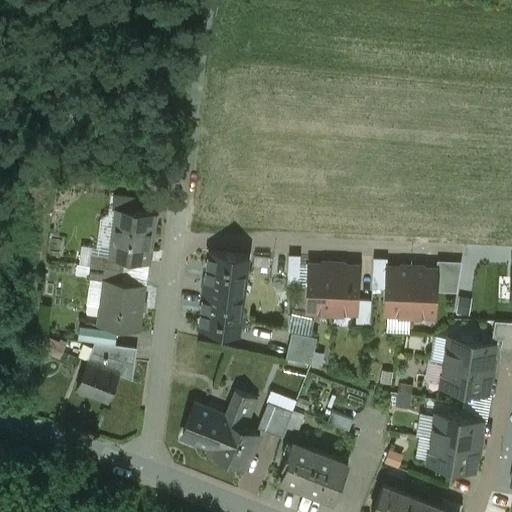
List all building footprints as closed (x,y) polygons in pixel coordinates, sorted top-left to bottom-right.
[(156,213),(116,208),(116,209),(117,209),(111,254),(111,256),(126,258),(149,261),(149,260),(155,214),(155,215),(156,213)] [(111,254),(91,252),(89,265),(125,269),(126,258),(111,256),(111,254)] [(246,258),(206,253),(199,327),(238,331),(246,258)] [(436,291),(438,291),(456,291),(461,261),(437,260),(437,269),(436,291)] [(334,264),(309,263),(308,285),(306,285),(306,287),(306,297),(307,297),(307,310),(332,311),(334,264)] [(359,265),(334,264),(332,311),(356,312),(357,299),(359,299),(359,288),(358,288),(359,265)] [(125,269),(89,265),(88,276),(104,279),(124,281),(125,269)] [(412,268),(387,267),(386,288),(384,288),(384,290),(384,300),(385,301),(385,313),(410,314),(412,268)] [(437,269),(412,268),(410,314),(434,315),(435,303),(437,303),(437,292),(438,292),(438,291),(436,291),(437,269)] [(124,281),(104,279),(98,323),(139,329),(145,284),(124,281)] [(359,299),(357,299),(356,312),(356,322),(370,323),(371,299),(359,299)] [(291,329),(313,330),(314,316),(292,316),(291,329)] [(511,321),(495,321),(493,336),(502,338),(501,347),(511,348),(511,321)] [(317,336),(292,331),(286,357),(311,363),(317,336)] [(472,338),(461,336),(461,338),(449,336),(444,361),(491,368),(495,343),(473,340),(473,338),(472,338)] [(137,346),(95,341),(88,360),(119,373),(133,378),(137,346)] [(88,360),(87,360),(77,389),(109,401),(119,373),(88,360)] [(491,368),(444,361),(440,385),(453,387),(453,389),(463,391),(465,391),(465,389),(487,393),(491,368)] [(260,433),(239,425),(243,417),(247,419),(256,397),(235,389),(225,413),(211,447),(209,451),(247,466),(260,433)] [(225,413),(195,401),(183,432),(194,436),(195,441),(211,447),(225,413)] [(292,410),(268,401),(258,426),(282,436),(292,410)] [(353,418),(332,410),(327,421),(349,429),(353,418)] [(459,415),(449,413),(449,415),(436,413),(432,438),(478,445),(482,421),(460,417),(461,415),(459,415)] [(478,445),(432,438),(428,462),(440,464),(440,466),(450,468),(452,468),(452,466),(474,470),(478,445)] [(348,462),(292,440),(283,464),(286,465),(281,478),(319,494),(320,491),(333,496),(332,499),(333,499),(348,462)] [(416,511),(422,500),(383,484),(371,511),(416,511)] [(452,511),(422,500),(416,511),(452,511)]
